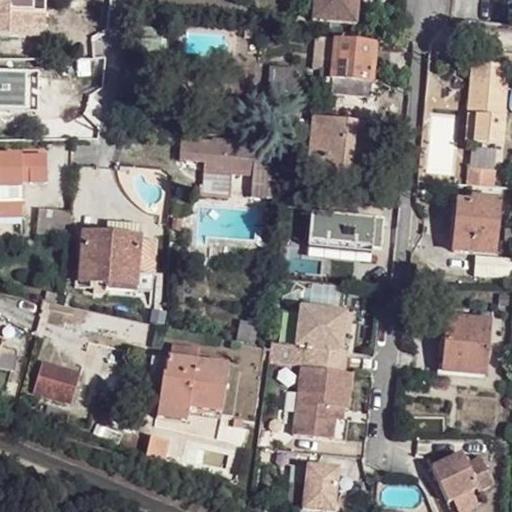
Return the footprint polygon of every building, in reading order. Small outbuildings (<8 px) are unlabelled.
[(26,0),(0,0),(0,35),(6,35),(7,11),(26,12),(26,0)] [(7,11),(6,35),(35,36),(35,14),(44,13),(44,0),(26,0),(26,12),(7,11)] [(354,28),(356,0),(312,0),(310,23),(354,28)] [(321,41),(319,81),(325,82),(330,82),(333,42),(321,41)] [(333,42),(330,82),(370,85),(371,70),(372,45),(333,42)] [(372,45),(371,70),(386,71),(388,46),(372,45)] [(473,121),(469,147),(499,150),(507,69),(470,65),(465,120),(473,121)] [(290,92),(293,69),(265,68),(264,91),(290,92)] [(0,70),(0,110),(23,111),(24,71),(0,70)] [(23,111),(35,112),(36,71),(24,71),(23,111)] [(330,88),(330,97),(369,100),(370,85),(330,82),(330,88)] [(313,118),(307,175),(356,182),(363,124),(313,118)] [(465,120),(461,147),(469,147),(473,121),(465,120)] [(179,141),(177,160),(203,163),(209,163),(208,173),(230,175),(251,177),(249,190),(265,192),(264,199),(276,201),(281,147),(215,141),(216,145),(179,141)] [(18,156),(18,169),(26,169),(26,185),(43,184),(43,155),(18,156)] [(0,188),(19,188),(19,185),(18,169),(18,156),(0,156),(0,188)] [(198,195),(229,197),(230,175),(208,173),(209,163),(203,163),(201,187),(199,186),(198,195)] [(461,168),(460,180),(463,181),(463,186),(491,190),(493,171),(461,168)] [(188,186),(168,185),(166,212),(185,214),(188,186)] [(0,188),(0,201),(19,202),(19,188),(0,188)] [(265,192),(249,190),(250,198),(264,199),(265,192)] [(498,202),(478,200),(478,206),(456,204),(452,254),(493,256),(498,202)] [(0,201),(0,218),(19,219),(19,202),(0,201)] [(67,213),(35,211),(33,234),(66,237),(67,213)] [(298,212),(295,257),(337,260),(338,243),(340,216),(298,212)] [(340,216),(338,243),(350,244),(353,217),(340,216)] [(180,222),(172,221),(171,230),(179,230),(180,222)] [(105,222),(104,237),(136,240),(137,225),(105,222)] [(104,237),(81,235),(77,287),(92,288),(91,293),(101,294),(101,289),(132,291),(133,278),(148,279),(150,241),(136,240),(104,237)] [(511,260),(472,260),(471,279),(510,281),(511,260)] [(133,278),(132,291),(147,293),(148,279),(133,278)] [(147,309),(145,320),(162,323),(165,313),(147,309)] [(301,310),(296,347),(310,349),(308,369),(345,374),(347,351),(341,351),(343,335),(345,314),(301,310)] [(345,314),(343,335),(349,335),(351,315),(345,314)] [(258,323),(240,319),(237,338),(255,341),(258,323)] [(443,360),(442,372),(484,376),(488,323),(446,320),(445,337),(444,346),(443,360)] [(173,346),(171,359),(199,363),(200,350),(173,346)] [(0,365),(15,367),(16,354),(4,353),(0,352),(0,365)] [(171,359),(169,359),(167,377),(161,377),(158,407),(188,412),(220,417),(227,367),(199,363),(171,359)] [(39,363),(31,395),(68,405),(77,373),(39,363)] [(345,374),(301,370),(294,436),(333,440),(335,420),(336,409),(344,410),(347,410),(351,375),(345,374)] [(186,424),(188,412),(158,407),(155,420),(186,424)] [(344,410),(336,409),(335,420),(342,421),(344,410)] [(167,440),(150,437),(146,456),(163,460),(167,440)] [(308,458),(275,452),(278,468),(306,470),(308,458)] [(461,457),(434,469),(449,501),(455,498),(461,511),(466,511),(478,507),(471,493),(493,484),(482,460),(466,468),(461,457)] [(307,469),(301,511),(302,511),(332,511),(338,474),(307,469)] [(299,488),(286,486),(284,504),(296,505),(299,488)]
